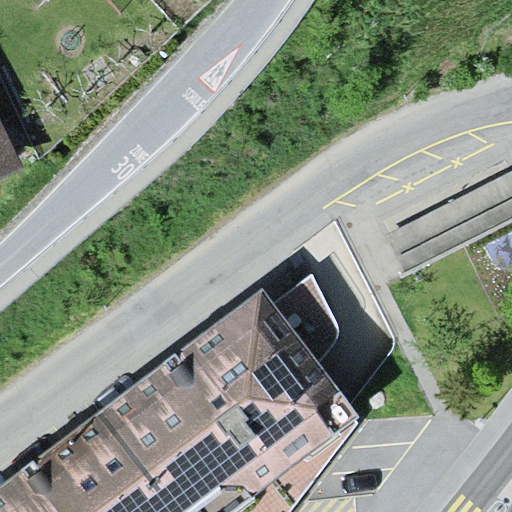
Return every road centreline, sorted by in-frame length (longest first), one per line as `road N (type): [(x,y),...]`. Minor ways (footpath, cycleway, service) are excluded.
road 1 (residential): [(511,105),(402,143),(276,224),(0,434)]
road 2 (tertiary): [(253,0),(162,112),(0,256)]
